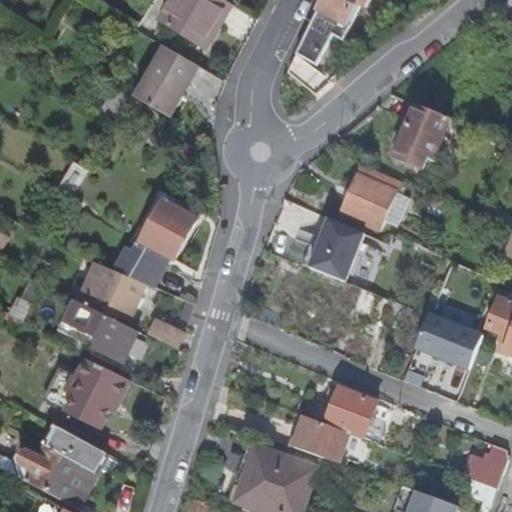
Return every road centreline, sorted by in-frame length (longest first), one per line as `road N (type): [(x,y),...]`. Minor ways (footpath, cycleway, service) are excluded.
road 1 (residential): [(158,511),(219,320),(260,152)]
road 2 (residential): [(511,439),(229,324)]
road 3 (residential): [(260,152),(313,131),(476,0)]
road 4 (residential): [(260,152),(249,126),(254,83),(296,0)]
